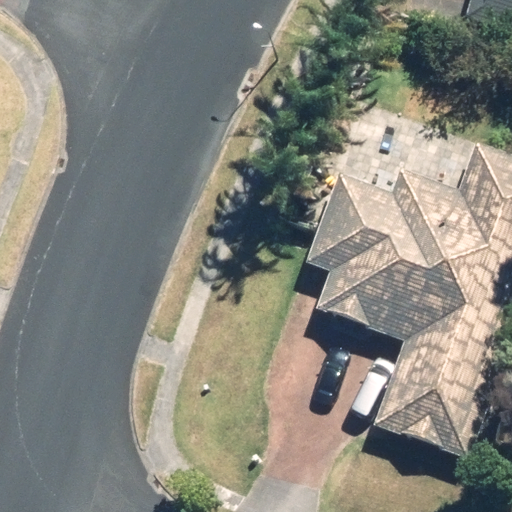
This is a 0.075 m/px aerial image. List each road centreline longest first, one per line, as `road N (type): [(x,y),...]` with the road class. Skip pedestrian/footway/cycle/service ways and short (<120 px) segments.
road 1 (residential): [(14,511),(87,290),(206,34)]
road 2 (residential): [(206,34),(86,0)]
